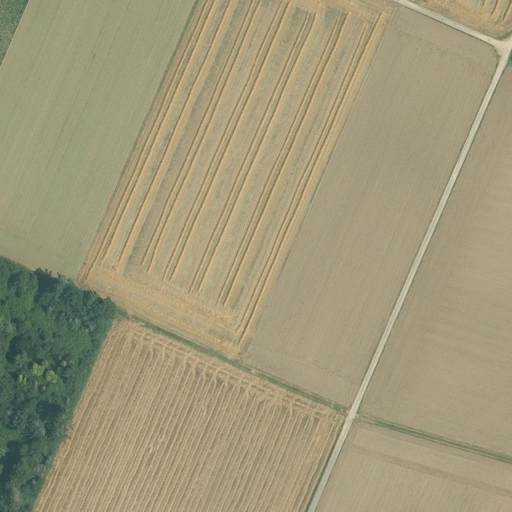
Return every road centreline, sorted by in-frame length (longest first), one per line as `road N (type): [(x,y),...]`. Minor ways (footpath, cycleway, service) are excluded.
road 1 (track): [(0,261),(353,417),(511,462)]
road 2 (track): [(511,44),(313,511)]
road 3 (track): [(509,49),(397,0)]
